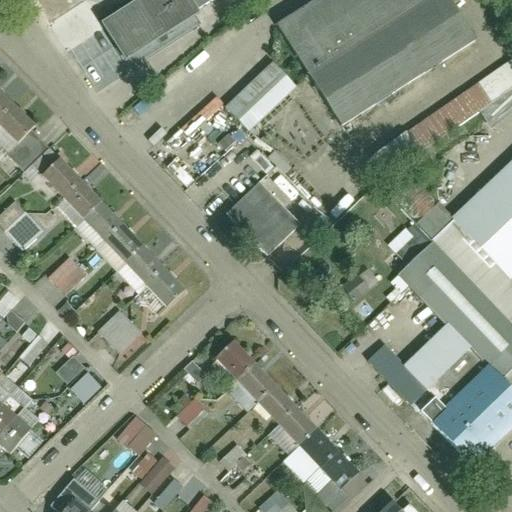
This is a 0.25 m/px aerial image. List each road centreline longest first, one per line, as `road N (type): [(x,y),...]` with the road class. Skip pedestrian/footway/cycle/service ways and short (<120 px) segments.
road 1 (residential): [(0,506),(231,263)]
road 2 (residential): [(24,31),(231,263)]
road 3 (residential): [(231,263),(399,443)]
